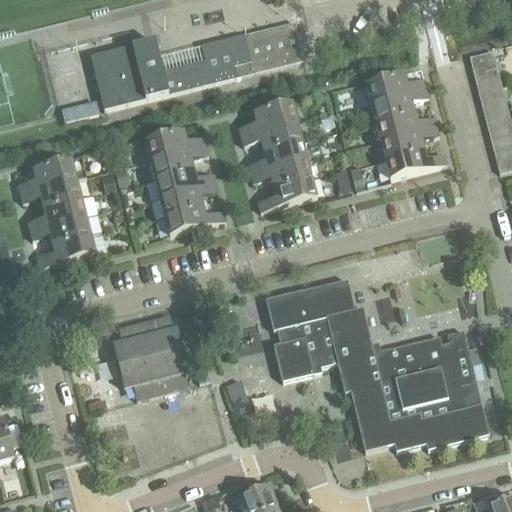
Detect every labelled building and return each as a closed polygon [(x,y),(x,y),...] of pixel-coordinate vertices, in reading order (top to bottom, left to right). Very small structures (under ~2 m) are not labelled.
[(237,82),(304,66),(294,26),(293,26),(294,30),(247,42),(246,38),(244,38),(245,42),(203,52),(203,49),(201,49),(207,71),(164,82),(154,45),(90,61),(104,115),(159,101),(237,82)] [(469,61),(473,73),(496,68),(493,55),(469,61)] [(499,79),(496,68),(473,73),(476,85),(499,79)] [(476,85),(479,97),(502,91),(499,79),(476,85)] [(366,90),(371,109),(427,95),(425,86),(407,91),(404,80),(366,90)] [(479,97),(482,108),(505,102),(502,91),(479,97)] [(427,95),(371,109),(375,128),(414,118),(412,108),(429,103),(427,95)] [(482,108),(485,120),(508,114),(505,102),(482,108)] [(239,133),(241,142),(297,128),(292,109),(254,119),(256,128),(239,133)] [(485,120),(488,131),(511,126),(508,114),(485,120)] [(375,128),(380,146),(437,132),(434,123),(417,127),(414,118),(375,128)] [(511,137),(511,130),(511,126),(488,131),(491,143),(511,137)] [(241,142),(243,152),(261,147),(263,156),(302,147),(297,128),(241,142)] [(380,146),(385,165),(424,155),(422,145),(439,141),(437,132),(380,146)] [(145,147),(150,166),(206,151),(204,142),(186,147),(184,137),(145,147)] [(511,137),(491,143),(494,155),(511,150),(511,137)] [(306,165),(302,147),(263,156),(266,166),(248,170),(251,179),(306,165)] [(511,150),(494,155),(496,165),(511,161),(511,150)] [(208,160),(206,151),(150,166),(155,184),(193,174),(191,165),(208,160)] [(427,165),(424,155),(385,165),(390,184),(447,170),(444,160),(427,165)] [(511,161),(496,165),(499,177),(511,174),(511,161)] [(35,186),(18,190),(21,199),(76,185),(86,182),(81,163),(33,176),(35,186)] [(273,194),(311,184),(306,165),(251,179),(253,189),(271,184),(273,194)] [(126,172),(115,175),(120,192),(130,189),(126,172)] [(214,180),(196,184),(193,174),(155,184),(160,203),(216,189),(214,180)] [(347,176),(336,178),(338,189),(349,186),(347,176)] [(113,181),(102,183),(106,197),(116,195),(113,181)] [(316,204),(311,184),(273,194),(275,203),(258,208),(261,218),(316,204)] [(40,204),(43,213),(81,203),(76,185),(21,199),(23,209),(40,204)] [(218,198),(216,189),(160,203),(164,222),(203,212),(201,203),(218,198)] [(45,222),(28,227),(30,236),(96,219),(92,201),(81,204),(81,203),(43,213),(45,222)] [(223,217),(206,221),(203,212),(164,222),(169,241),(226,226),(223,217)] [(50,241),(53,250),(101,238),(96,219),(30,236),(32,245),(50,241)] [(101,239),(101,238),(53,250),(55,259),(37,264),(40,274),(105,257),(101,241),(92,243),(91,241),(101,239)] [(489,440),(488,439),(472,369),(468,354),(463,336),(447,340),(449,348),(442,350),(440,341),(380,355),(378,347),(371,349),(370,344),(363,312),(354,315),(347,285),(265,304),(273,336),(277,335),(280,348),(273,350),(282,386),(322,377),(321,372),(332,369),(337,367),(344,398),(350,397),(365,457),(394,450),(396,457),(426,449),(427,455),(489,440)] [(124,394),(133,391),(137,405),(189,392),(185,378),(189,377),(177,333),(174,334),(170,321),(119,334),(122,347),(113,350),(124,394)] [(476,352),(468,354),(472,369),(480,367),(476,352)] [(226,389),(234,411),(247,406),(240,384),(226,389)] [(104,404),(88,408),(91,416),(106,412),(104,404)] [(0,425),(0,466),(14,463),(4,424),(0,425)] [(262,484),(249,489),(252,498),(266,492),(262,484)] [(239,502),(242,511),(277,511),(269,491),(266,492),(252,498),(239,502)] [(511,511),(511,503),(511,504),(509,497),(484,503),(487,511),(511,511)]
